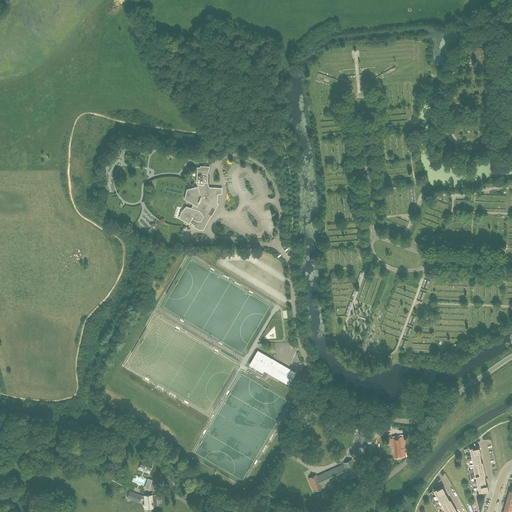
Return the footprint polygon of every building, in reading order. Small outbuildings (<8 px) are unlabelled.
[(207,182),(208,166),(202,166),(202,167),(197,167),(196,183),(198,185),(198,186),(197,186),(187,189),(185,199),(193,204),(191,208),(186,206),(181,212),(179,218),(185,221),(188,222),(188,223),(189,224),(190,222),(194,225),(193,226),(198,229),(199,226),(202,226),(204,228),(207,224),(206,224),(211,215),(208,213),(212,207),(214,208),(217,204),(218,194),(215,194),(215,192),(216,192),(216,187),(204,187),(204,183),(207,182)] [(296,372),(259,351),(252,362),(289,384),(289,385),(296,372)] [(394,458),(405,456),(403,436),(390,438),(394,458)] [(481,452),(471,454),(472,458),(467,459),(467,460),(481,457),(480,452),(481,452)] [(150,469),(151,466),(153,462),(147,460),(142,459),(140,465),(142,466),(150,469)] [(317,477),(317,476),(316,475),(309,478),(314,491),(322,488),(321,485),(334,479),(334,478),(348,472),(350,478),(358,474),(352,460),(344,463),(344,464),(324,473),(324,474),(317,477)] [(484,468),(483,462),(473,465),(474,469),(469,470),(469,472),(484,468)] [(474,472),(475,477),(485,475),(484,468),(469,472),(469,473),(474,472)] [(486,475),(485,475),(475,477),(476,477),(477,481),(471,482),(472,483),(486,480),(485,475),(486,475)] [(434,491),(437,495),(445,491),(443,486),(440,488),(440,487),(434,491)] [(144,496),(141,496),(141,495),(130,491),(127,497),(139,502),(140,498),(142,498),(142,499),(144,499),(145,503),(144,504),(144,506),(145,507),(145,508),(147,508),(147,510),(148,511),(150,511),(151,509),(151,508),(153,508),(153,506),(157,506),(156,495),(152,495),(144,496)] [(445,491),(437,495),(439,499),(434,502),(435,503),(447,496),(445,491)] [(442,505),(451,500),(450,500),(447,496),(435,503),(435,504),(440,501),(442,505)] [(442,511),(454,505),(451,500),(442,505),(444,510),(440,511),(442,511)]
